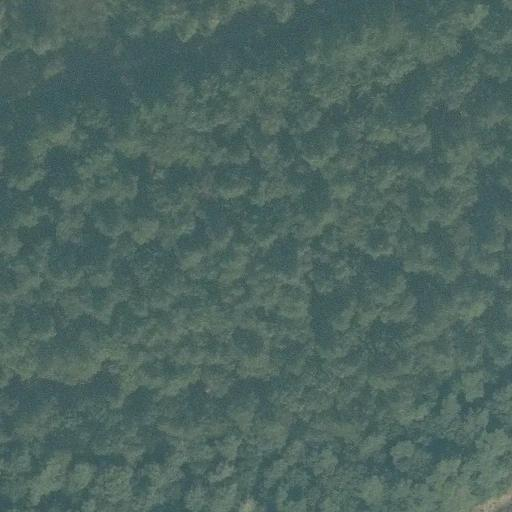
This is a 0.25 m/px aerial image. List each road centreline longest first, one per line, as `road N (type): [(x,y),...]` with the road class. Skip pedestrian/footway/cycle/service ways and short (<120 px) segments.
road 1 (track): [(247,494),(123,64)]
road 2 (track): [(247,494),(344,401),(483,335),(500,309),(511,203)]
road 3 (track): [(0,81),(286,0)]
